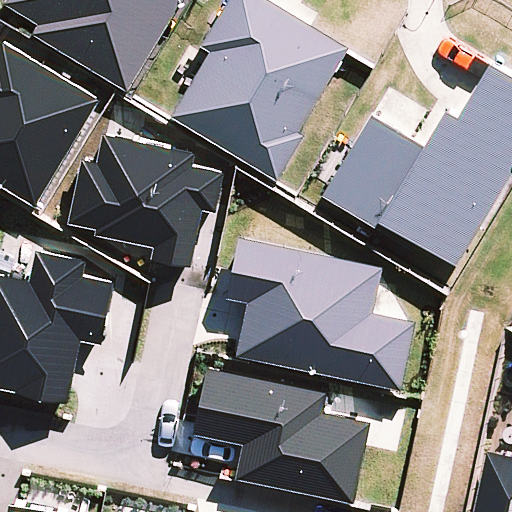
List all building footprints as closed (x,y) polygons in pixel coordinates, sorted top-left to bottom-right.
[(174,0),(15,0),(39,14),(29,30),(124,85),(174,0)] [(346,39),(281,0),(227,0),(204,39),(213,44),(176,106),(278,167),(303,125),(297,121),(346,39)] [(0,183),(37,205),(101,98),(3,41),(0,45),(0,183)] [(511,159),(511,69),(490,56),(459,107),(446,99),(423,136),(374,105),(326,182),(408,233),(413,225),(455,251),(511,159)] [(197,151),(104,132),(98,160),(84,157),(70,221),(98,227),(97,232),(156,244),(154,256),(192,264),(204,208),(217,211),(225,171),(194,164),(197,151)] [(383,266),(240,236),(228,295),(250,299),(238,353),(402,387),(417,319),(374,311),(383,266)] [(32,280),(0,273),(0,385),(69,399),(82,338),(103,343),(116,281),(85,274),(88,259),(38,249),(32,280)] [(327,390),(209,366),(195,430),(245,440),(238,475),(355,499),(371,421),(323,411),(327,390)] [(511,511),(511,456),(495,453),(482,511),(511,511)] [(74,511),(17,500),(13,499),(10,511),(74,511)]
